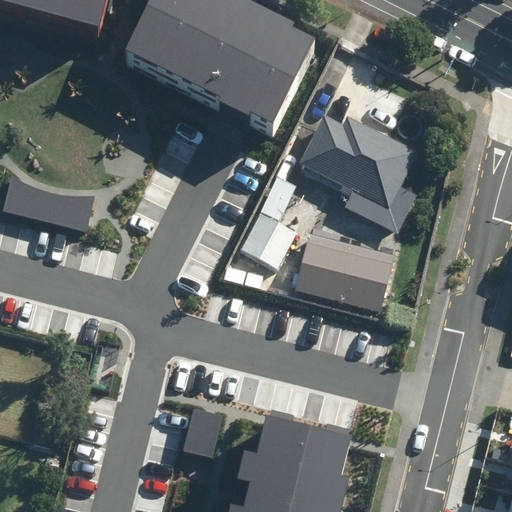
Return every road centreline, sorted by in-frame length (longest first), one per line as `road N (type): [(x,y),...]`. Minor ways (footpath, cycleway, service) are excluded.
road 1 (residential): [(445,400),(153,326)]
road 2 (residential): [(456,369),(511,146)]
road 3 (residential): [(153,326),(107,511)]
road 4 (residential): [(144,301),(217,150)]
road 5 (residential): [(0,264),(144,301)]
